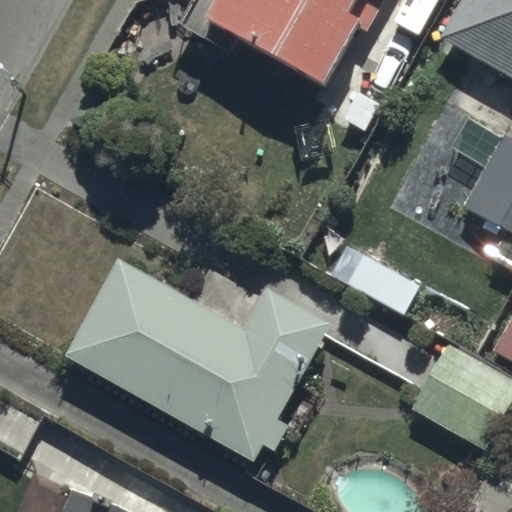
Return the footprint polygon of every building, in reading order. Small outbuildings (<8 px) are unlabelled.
[(231,56),(236,41),(324,90),(360,26),(348,19),(359,0),(193,0),(178,27),(231,56)] [(511,0),(460,0),(438,40),(511,81),(511,0)] [(511,141),(505,138),(460,209),(511,239),(511,141)] [(118,260),(62,356),(253,465),(263,448),(274,454),(288,430),(277,424),(331,329),(266,291),(263,297),(209,267),(190,301),(118,260)] [(511,304),(486,349),(511,364),(511,304)] [(511,382),(447,346),(410,410),(484,452),(511,402),(511,382)] [(119,511),(74,492),(65,511),(119,511)]
